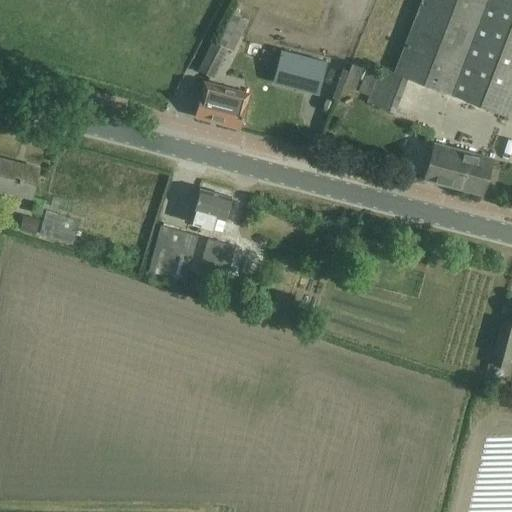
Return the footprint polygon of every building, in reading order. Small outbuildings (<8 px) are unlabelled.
[(352,60),(344,83),(371,94),(368,103),(394,113),(407,78),(508,117),(511,105),(511,0),(421,0),(394,72),(381,67),(380,71),(352,60)] [(247,23),(227,13),(213,42),(228,49),(233,52),(247,23)] [(228,49),(213,42),(198,70),(213,78),(228,49)] [(281,53),(273,82),(318,94),(326,65),(281,53)] [(249,95),(221,87),(204,82),(195,117),(240,128),(249,95)] [(434,143),(424,179),(482,195),(492,159),(434,143)] [(0,158),(0,190),(31,198),(39,169),(0,158)] [(222,232),(232,198),(200,189),(190,223),(222,232)] [(185,283),(189,270),(198,237),(160,226),(147,272),(185,283)] [(73,259),(78,234),(44,227),(39,251),(73,259)] [(210,236),(200,273),(224,280),(235,243),(210,236)] [(511,319),(507,318),(495,365),(511,369),(511,319)]
